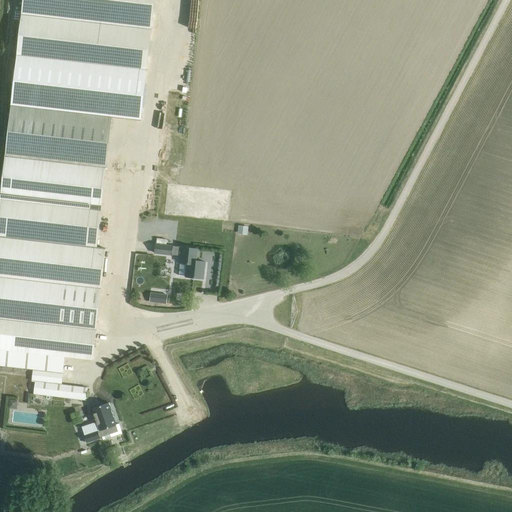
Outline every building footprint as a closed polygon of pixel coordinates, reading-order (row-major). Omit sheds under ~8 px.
[(22,0),(11,105),(112,117),(143,120),(156,0),(22,0)] [(11,105),(0,198),(0,236),(97,248),(112,118),(112,117),(11,105)] [(237,235),(247,236),(248,227),(238,226),(237,235)] [(0,236),(0,349),(64,357),(94,360),(107,249),(97,248),(0,236)] [(205,263),(196,262),(197,250),(166,246),(156,245),(155,254),(181,257),(179,277),(203,279),(205,263)] [(156,296),(155,303),(163,304),(164,298),(156,296)] [(61,385),(64,357),(0,349),(0,366),(33,370),(32,383),(34,383),(34,382),(61,385)] [(87,388),(61,385),(34,382),(34,383),(33,394),(86,401),(87,388)] [(8,407),(17,408),(18,400),(9,399),(8,407)] [(108,404),(92,409),(100,431),(84,436),(86,443),(102,438),(103,441),(122,434),(118,424),(115,425),(108,404)]
